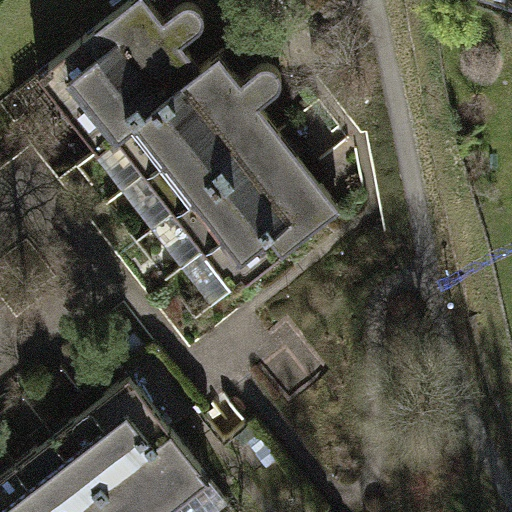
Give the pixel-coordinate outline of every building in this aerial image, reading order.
[(99,151),(118,136),(117,134),(203,68),(201,66),(182,41),(203,25),(206,15),(202,6),(194,1),(184,2),(164,18),(149,0),(130,0),(37,72),(99,151)] [(176,210),(281,129),(261,103),(281,87),(284,75),(279,66),(271,61),(262,63),(242,78),(221,51),(201,66),(203,68),(117,134),(118,136),(176,210)] [(311,167),(281,129),(176,210),(205,248),(311,167)] [(311,167),(205,248),(235,287),(340,205),(311,167)] [(172,507),(212,478),(130,372),(91,403),(172,507)] [(166,511),(172,507),(91,403),(53,432),(114,511),(166,511)] [(54,511),(114,511),(53,432),(15,461),(54,511)] [(54,511),(15,461),(0,473),(0,511),(54,511)] [(218,511),(231,502),(212,478),(172,507),(175,511),(218,511)]
